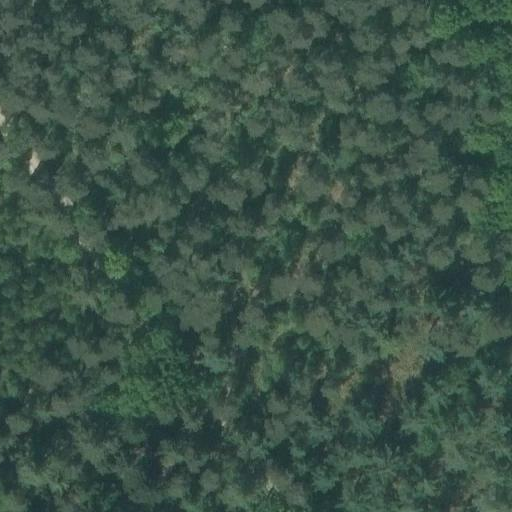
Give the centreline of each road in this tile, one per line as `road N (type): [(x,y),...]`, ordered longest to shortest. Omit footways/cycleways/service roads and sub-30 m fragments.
road 1 (track): [(511,294),(488,0)]
road 2 (track): [(154,321),(0,113)]
road 3 (track): [(293,511),(154,321)]
road 4 (track): [(154,321),(0,437)]
